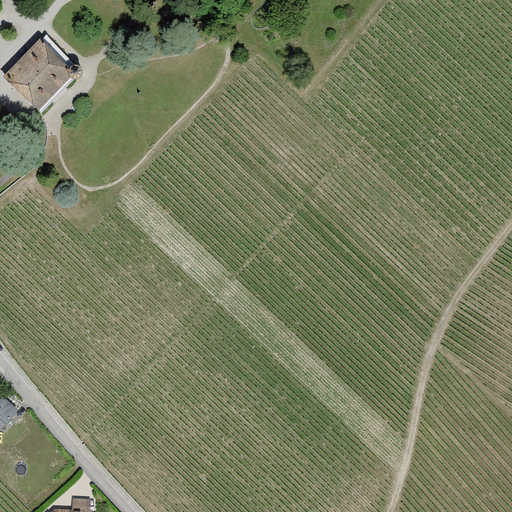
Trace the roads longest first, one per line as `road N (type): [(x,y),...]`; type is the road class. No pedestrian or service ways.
road 1 (track): [(511,225),(454,298),(429,352),(389,511)]
road 2 (residential): [(134,511),(0,356)]
